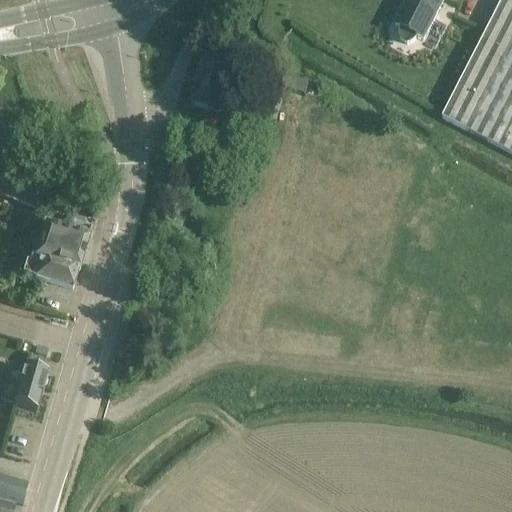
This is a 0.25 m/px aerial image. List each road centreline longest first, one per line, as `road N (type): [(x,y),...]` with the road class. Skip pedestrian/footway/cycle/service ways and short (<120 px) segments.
road 1 (unclassified): [(40,511),(126,205),(127,111),(111,30)]
road 2 (track): [(85,511),(129,453),(180,410),(208,413),(233,433),(268,422),(358,418),(427,424),(511,448)]
road 3 (track): [(224,340),(261,357),(511,383)]
road 4 (track): [(224,340),(291,103)]
road 5 (track): [(70,409),(124,411),(224,340)]
